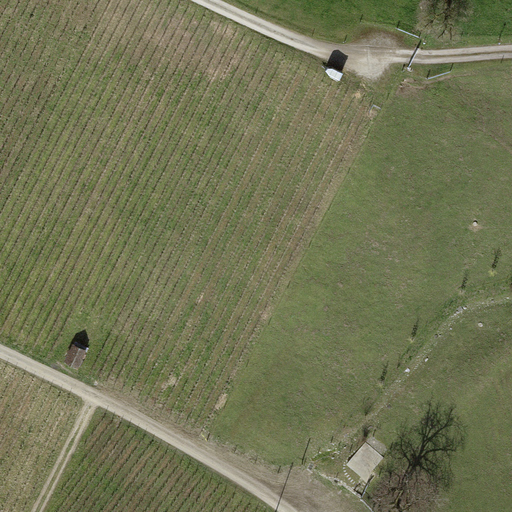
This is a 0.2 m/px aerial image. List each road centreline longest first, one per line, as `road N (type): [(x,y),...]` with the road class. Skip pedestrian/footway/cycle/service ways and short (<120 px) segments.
road 1 (track): [(287,511),(230,471),(0,351)]
road 2 (track): [(511,52),(342,54),(208,0)]
road 3 (track): [(96,396),(38,511)]
